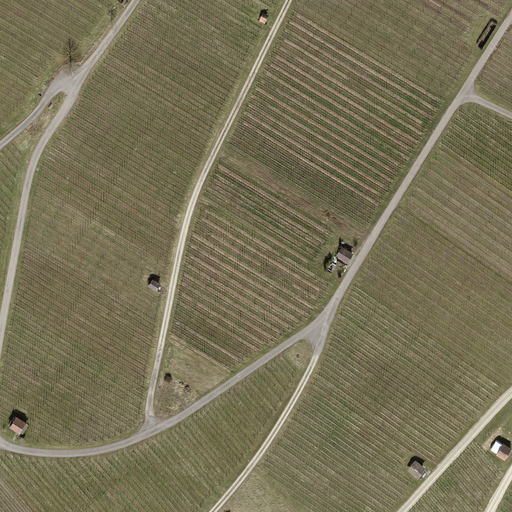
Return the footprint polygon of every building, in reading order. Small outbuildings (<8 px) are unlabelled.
[(264,12),(260,20),(265,22),(268,15),(264,12)] [(343,247),(336,258),(345,264),(352,252),(343,247)] [(161,283),(152,279),(149,285),(158,289),(161,283)] [(14,413),(7,424),(18,432),(26,421),(14,413)] [(511,447),(504,443),(498,454),(505,458),(511,447)] [(416,461),(409,470),(417,476),(424,467),(416,461)]
